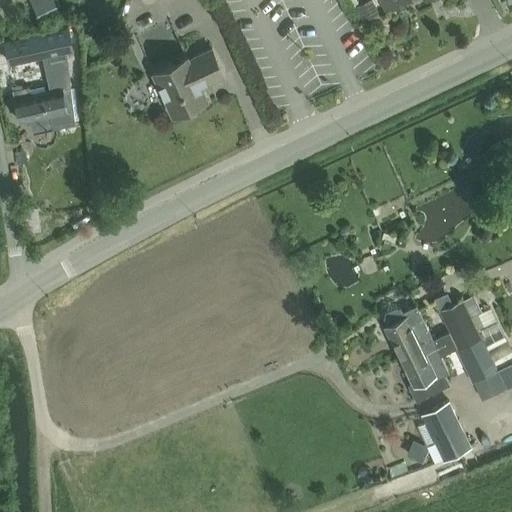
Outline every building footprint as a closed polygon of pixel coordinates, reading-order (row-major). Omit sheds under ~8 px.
[(29,0),(42,24),(66,13),(59,0),(29,0)] [(378,0),(384,13),(401,6),(398,1),(401,0),(424,0),(425,1),(426,0),(378,0)] [(42,92),(48,115),(49,114),(51,124),(74,119),(67,50),(73,49),(68,26),(5,40),(7,53),(24,49),(26,60),(41,56),(49,91),(42,92)] [(9,63),(26,60),(24,49),(7,53),(9,63)] [(188,60),(187,57),(152,73),(172,117),(207,101),(200,84),(207,81),(208,84),(224,76),(212,49),(188,60)] [(48,115),(42,92),(30,95),(29,86),(12,90),(14,99),(19,122),(29,119),(33,133),(52,129),(51,124),(49,114),(48,115)] [(463,300),(451,305),(439,311),(450,332),(449,332),(457,348),(457,347),(458,349),(482,338),(463,300)] [(433,340),(416,305),(402,311),(401,308),(396,307),(385,312),(384,317),(387,324),(385,326),(400,356),(433,340)] [(487,346),(503,339),(495,323),(479,330),(487,346)] [(449,332),(433,340),(400,356),(413,383),(409,385),(416,399),(449,383),(444,374),(449,372),(441,356),(457,348),(449,332)] [(482,338),(458,349),(474,382),(475,381),(491,374),(498,370),(482,339),(482,338)] [(422,414),(444,459),(471,446),(449,401),(422,414)]
